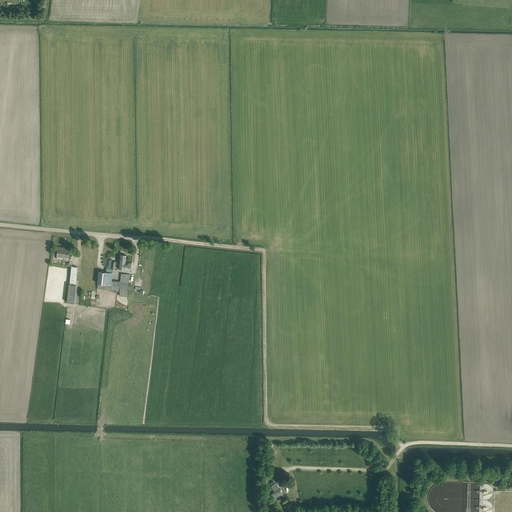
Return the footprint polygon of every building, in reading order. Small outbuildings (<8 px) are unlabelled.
[(58,247),(57,252),(56,256),(63,257),(63,260),(67,260),(69,250),(62,249),(62,248),(58,247)] [(119,264),(118,268),(125,269),(125,267),(127,268),(131,268),(131,263),(128,263),(125,262),(125,260),(126,255),(120,254),(119,259),(119,264)] [(71,266),(69,284),(76,285),(77,267),(71,266)] [(98,276),(97,288),(119,291),(119,296),(126,297),(127,292),(129,274),(121,274),(120,282),(114,281),(111,281),(112,278),(112,273),(99,271),(98,276)] [(277,486),(272,489),(274,492),(270,494),(273,499),(274,499),(276,501),(284,496),(282,493),(279,488),(277,486)]
